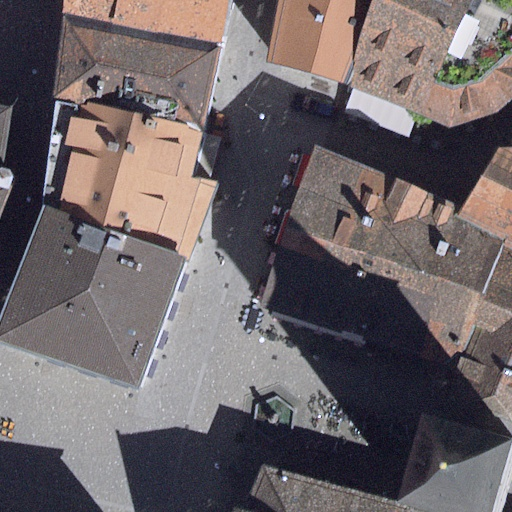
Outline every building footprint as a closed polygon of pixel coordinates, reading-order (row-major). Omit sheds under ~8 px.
[(222,46),(232,0),(64,0),(63,14),(222,46)] [(277,0),(266,62),(387,101),(422,0),(277,0)] [(511,0),(422,0),(387,101),(451,127),(488,115),(511,98),(511,0)] [(222,46),(63,14),(51,102),(202,134),(222,46)] [(202,134),(51,102),(46,152),(40,207),(187,260),(202,223),(215,183),(190,179),(202,134)] [(0,110),(0,176),(17,179),(16,114),(0,110)] [(296,202),(285,229),(479,297),(505,244),(459,216),(463,209),(316,148),(296,202)] [(511,148),(498,148),(463,209),(459,216),(505,244),(511,247),(511,148)] [(0,224),(17,179),(0,176),(0,224)] [(187,260),(40,207),(0,320),(0,341),(137,390),(187,260)] [(271,274),(260,306),(437,364),(479,297),(285,229),(271,274)] [(423,391),(435,396),(443,396),(511,422),(511,247),(505,244),(479,297),(437,364),(429,369),(422,378),(423,391)] [(507,511),(511,493),(511,445),(432,425),(410,508),(266,472),(243,510),(240,511),(507,511)]
